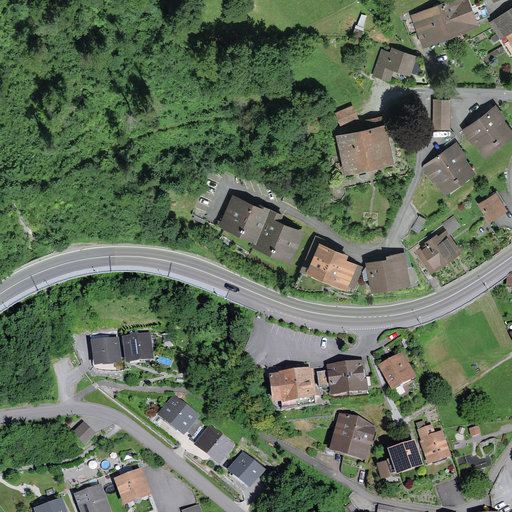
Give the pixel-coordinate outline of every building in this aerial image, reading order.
[(445,4),(443,4),(443,6),(453,31),(474,23),(464,0),(458,0),(445,5),(445,4)] [(420,29),(425,42),(453,31),(443,6),(404,21),(409,34),(420,29)] [(507,27),(509,30),(511,27),(511,9),(492,23),(498,33),(503,30),(504,29),(507,27)] [(511,53),(511,52),(511,27),(509,30),(507,27),(504,29),(503,30),(498,33),(492,37),(495,41),(500,37),(511,53)] [(502,46),(488,54),(491,58),(504,51),(502,46)] [(394,50),(392,55),(383,52),(375,74),(388,78),(393,65),(422,75),(424,69),(421,59),(394,50)] [(434,128),(448,128),(449,100),(434,99),(434,128)] [(342,123),(355,117),(352,108),(338,114),(342,123)] [(477,138),(486,150),(509,133),(500,121),(502,119),(495,110),(490,114),(488,111),(475,121),(477,124),(468,130),(475,139),(477,138)] [(388,159),(385,145),(387,145),(385,136),(382,137),(380,128),(383,127),(381,118),(367,121),(369,129),(342,135),(349,168),(388,159)] [(435,158),(437,161),(428,168),(435,177),(437,175),(446,187),(469,171),(460,158),(462,157),(456,147),(447,154),(445,151),(439,155),(435,158)] [(481,204),(489,216),(503,207),(495,195),(481,204)] [(299,234),(277,224),(281,214),(263,206),(261,211),(234,199),(224,222),(257,236),(255,241),(289,256),(299,234)] [(446,221),(453,229),(461,223),(455,214),(446,221)] [(418,252),(429,268),(455,250),(444,234),(438,238),(437,237),(428,243),(427,244),(428,245),(418,252)] [(321,246),(311,269),(345,284),(353,265),(342,260),(344,256),(321,246)] [(397,252),(397,253),(389,255),(390,259),(371,263),(373,271),(371,271),(371,273),(373,286),(407,279),(403,260),(405,259),(403,251),(397,252)] [(93,336),(97,364),(118,361),(116,341),(109,341),(108,334),(93,336)] [(149,360),(149,357),(150,357),(147,337),(126,339),(128,360),(140,358),(140,361),(149,360)] [(382,368),(392,387),(413,376),(403,357),(382,368)] [(349,390),(364,388),(361,365),(346,367),(349,390)] [(333,389),(334,392),(349,390),(346,367),(331,369),(331,372),(317,373),(319,388),(323,388),(324,391),(333,389)] [(316,389),(313,389),(311,373),(272,378),(275,402),(280,401),(281,411),(315,406),(314,395),(317,395),(316,389)] [(184,430),(192,436),(199,427),(202,424),(174,401),(162,416),(167,419),(164,422),(176,432),(179,428),(183,432),(184,430)] [(362,456),(366,441),(370,442),(373,432),(358,428),(360,421),(347,417),(347,419),(348,420),(347,424),(342,423),(335,448),(362,456)] [(417,425),(419,432),(420,432),(425,430),(423,423),(417,425)] [(84,424),(74,434),(85,445),(95,435),(84,424)] [(207,433),(199,427),(192,436),(191,438),(205,449),(203,452),(211,458),(213,456),(219,460),(231,445),(210,429),(207,433)] [(433,435),(430,428),(425,430),(420,432),(430,460),(446,455),(440,436),(431,439),(430,436),(433,435)] [(393,475),(392,473),(418,464),(412,446),(404,448),(403,446),(390,450),(393,460),(389,461),(389,462),(378,465),(382,479),(393,475)] [(232,470),(249,484),(261,469),(244,455),(232,470)] [(360,468),(361,480),(374,478),(373,467),(360,468)] [(140,473),(117,482),(125,502),(148,494),(140,473)] [(101,511),(107,509),(99,488),(77,496),(82,511),(101,511)] [(38,511),(63,511),(60,503),(38,511)]
